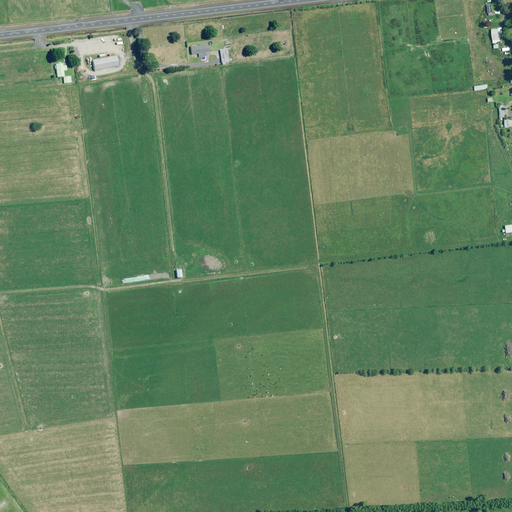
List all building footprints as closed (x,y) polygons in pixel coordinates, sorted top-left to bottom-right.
[(503,34),(502,28),(491,29),(493,43),(500,42),(499,35),(503,34)] [(208,52),(207,44),(198,45),(198,46),(190,46),(191,54),(198,53),(198,57),(206,56),(205,52),(208,52)] [(228,62),(226,49),(219,50),(221,64),(225,64),(224,62),(228,62)] [(118,65),(116,56),(92,60),(94,70),(118,65)] [(62,66),(62,63),(55,64),(57,77),(64,76),(63,71),(67,70),(66,65),(62,66)]
